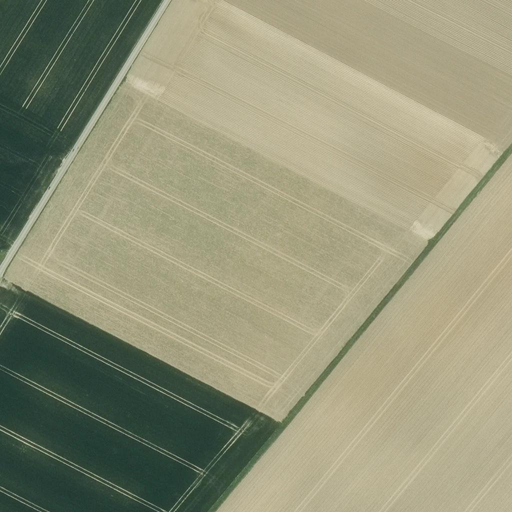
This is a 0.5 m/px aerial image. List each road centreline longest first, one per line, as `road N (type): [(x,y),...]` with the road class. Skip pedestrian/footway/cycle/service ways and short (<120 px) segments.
road 1 (track): [(216,511),(511,149)]
road 2 (track): [(0,271),(167,0)]
